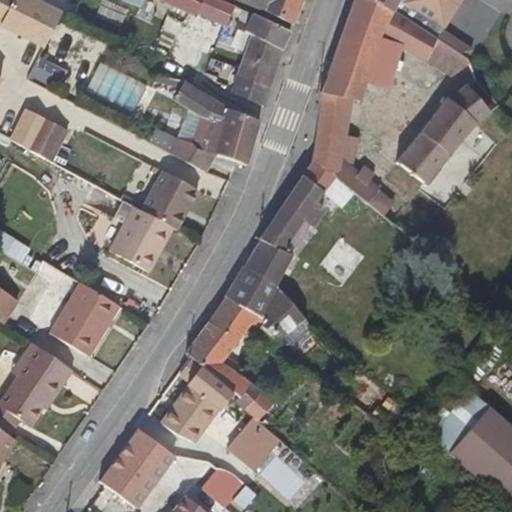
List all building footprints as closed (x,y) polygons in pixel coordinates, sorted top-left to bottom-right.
[(61,14),(29,0),(12,0),(0,26),(0,27),(45,48),(61,14)] [(308,0),(232,0),(288,27),(300,0),(307,0),(309,0),(308,0)] [(389,16),(362,0),(350,0),(322,89),(359,104),(380,41),(389,16)] [(449,0),(362,0),(389,16),(430,41),(433,43),(455,57),(464,44),(434,24),(449,0)] [(427,50),(430,41),(389,16),(380,41),(418,64),(427,50)] [(235,96),(267,107),(292,37),(255,19),(247,39),(253,42),(235,96)] [(433,43),(430,41),(427,50),(458,69),(463,62),(455,57),(433,43)] [(243,166),(251,170),(266,124),(234,112),(196,86),(169,78),(163,99),(231,124),(227,136),(213,129),(208,137),(202,135),(196,145),(221,157),(243,166)] [(448,106),(471,133),(495,112),(496,111),(478,85),(448,106)] [(359,104),(322,89),(307,163),(299,175),(321,193),(332,176),(339,167),(351,128),(359,104)] [(393,166),(420,190),(431,179),(450,157),(471,133),(448,106),(393,166)] [(66,136),(26,112),(8,142),(49,166),(66,136)] [(357,132),(351,128),(339,167),(332,176),(338,181),(345,170),(346,167),(357,132)] [(183,161),(193,144),(185,140),(176,158),(183,161)] [(210,176),(221,157),(196,145),(193,144),(183,161),(210,176)] [(346,167),(345,170),(338,181),(344,188),(363,203),(379,217),(388,204),(373,192),(374,190),(364,182),(369,176),(359,167),(354,173),(346,167)] [(321,193),(299,175),(259,237),(280,254),(296,228),(309,210),(320,194),(321,193)] [(176,231),(185,236),(205,197),(167,176),(147,215),(176,231)] [(332,176),(321,193),(320,194),(332,204),(344,188),(338,181),(332,176)] [(309,210),(296,228),(305,234),(316,216),(309,210)] [(176,231),(147,215),(140,212),(115,258),(150,276),(176,231)] [(296,228),(280,254),(288,260),(295,264),(311,238),(305,234),(296,228)] [(280,254),(259,237),(242,263),(273,285),(288,260),(280,254)] [(273,285),(242,263),(224,291),(253,314),(273,285)] [(122,311),(86,289),(54,339),(91,362),(122,311)] [(253,314),(224,291),(182,351),(186,355),(200,367),(251,418),(254,421),(263,410),(221,362),(253,314)] [(0,292),(0,324),(6,329),(20,306),(0,292)] [(76,376),(33,347),(22,363),(30,368),(20,383),(1,411),(31,431),(44,412),(49,401),(57,405),(76,376)] [(30,368),(22,363),(12,378),(20,383),(30,368)] [(50,416),(57,405),(49,401),(44,412),(50,416)] [(254,421),(251,418),(221,450),(244,470),(272,438),(254,421)] [(492,425),(511,442),(511,438),(494,423),(492,425)] [(510,511),(511,511),(511,442),(492,425),(457,465),(510,511)] [(138,511),(179,461),(157,443),(143,432),(137,437),(102,483),(138,511)] [(17,445),(0,433),(0,459),(5,462),(17,445)]
